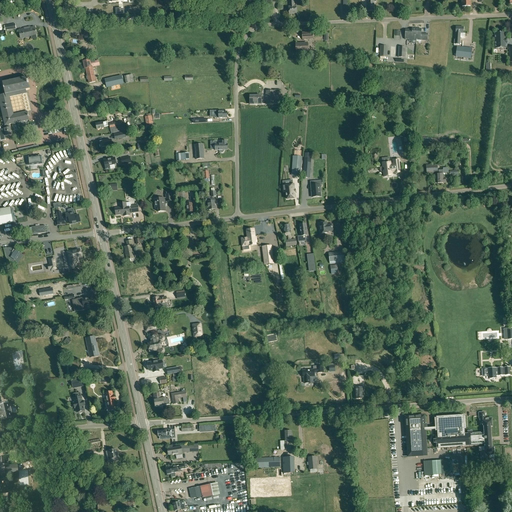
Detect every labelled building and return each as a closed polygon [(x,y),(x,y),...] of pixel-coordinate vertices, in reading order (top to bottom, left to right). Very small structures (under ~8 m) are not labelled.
[(376,1),(376,0),(366,0),(367,2),(368,10),(374,10),(374,6),(374,1),(376,1)] [(23,29),(19,30),(20,39),(31,36),(36,35),(34,27),(30,28),(31,29),(24,30),(23,29)] [(456,27),(456,33),(455,33),(455,36),(455,40),(454,40),(454,45),(459,45),(460,40),(460,38),(465,39),(466,33),(463,33),(463,27),(456,27)] [(405,39),(416,40),(417,35),(415,35),(416,32),(417,32),(417,29),(412,28),(412,30),(405,29),(405,39)] [(421,29),(417,29),(417,32),(416,32),(415,35),(417,35),(416,40),(423,41),(423,36),(421,36),(421,29)] [(506,44),(507,44),(506,39),(505,39),(505,33),(495,34),(495,49),(506,49),(506,44)] [(296,53),(308,52),(307,43),(296,44),(296,53)] [(458,46),(457,56),(472,58),(473,48),(458,46)] [(398,58),(406,58),(406,48),(398,47),(398,58)] [(92,67),(100,66),(99,60),(95,61),(94,59),(89,59),(89,60),(83,61),(85,68),(86,68),(92,67)] [(86,68),(89,83),(95,81),(92,67),(86,68)] [(132,74),(124,76),(126,84),(134,82),(132,74)] [(105,80),(106,88),(123,84),(122,76),(105,80)] [(0,105),(4,125),(5,125),(9,124),(29,120),(27,111),(13,114),(9,97),(27,93),(26,90),(30,89),(27,77),(2,83),(5,94),(0,95),(0,105)] [(274,101),(274,91),(266,91),(266,105),(274,105),(274,101)] [(261,96),(250,96),(250,105),(261,105),(261,96)] [(152,116),(145,117),(146,125),(153,124),(152,116)] [(109,124),(111,134),(120,132),(119,129),(116,129),(115,126),(118,125),(118,123),(115,123),(114,122),(109,124)] [(9,124),(5,125),(5,128),(3,129),(4,130),(3,130),(2,129),(0,129),(0,139),(0,141),(5,140),(4,136),(5,136),(11,135),(9,127),(9,124)] [(420,140),(420,147),(425,148),(425,144),(432,144),(439,145),(439,139),(432,138),(432,139),(424,138),(424,140),(420,140)] [(112,140),(109,141),(107,141),(99,142),(101,152),(109,151),(108,148),(113,147),(112,140)] [(215,151),(219,151),(220,152),(220,153),(221,153),(222,153),(223,153),(223,152),(224,152),(224,151),(228,151),(228,144),(228,141),(223,141),(223,144),(215,144),(215,151)] [(203,144),(195,145),(196,159),(204,159),(203,144)] [(293,156),(292,176),(300,177),(302,157),(301,157),(301,153),(295,153),(295,156),(293,156)] [(27,156),(28,165),(42,164),(42,154),(27,156)] [(130,157),(121,159),(122,165),(132,163),(131,163),(135,162),(134,156),(130,157)] [(382,158),(382,163),(383,167),(382,167),(381,168),(380,168),(380,169),(380,171),(380,172),(381,172),(382,172),(383,172),(384,177),(388,177),(391,177),(392,176),(392,173),(394,172),(394,174),(400,173),(398,159),(393,160),(393,164),(391,164),(390,157),(382,158)] [(115,158),(111,159),(104,160),(106,169),(110,168),(109,165),(116,164),(115,158)] [(426,165),(427,174),(437,173),(437,171),(437,164),(431,165),(426,165)] [(436,175),(436,178),(435,178),(435,184),(437,184),(443,183),(446,183),(445,178),(443,178),(442,170),(439,171),(439,175),(436,175)] [(312,198),(321,197),(320,185),(314,185),(314,182),(311,182),(311,186),(312,198)] [(293,185),(283,186),(284,192),(286,191),(286,195),(286,196),(287,196),(287,199),(295,198),(294,194),(295,194),(295,193),(295,190),(294,190),(293,185)] [(175,192),(177,201),(185,200),(184,191),(175,192)] [(157,202),(154,203),(155,209),(158,209),(158,212),(165,211),(165,205),(167,204),(166,202),(172,201),(171,194),(165,195),(166,198),(164,199),(164,198),(156,199),(157,202)] [(214,199),(210,199),(210,198),(207,198),(207,199),(209,210),(215,209),(214,199)] [(129,207),(126,207),(126,203),(119,204),(120,208),(115,208),(116,216),(123,215),(123,216),(130,216),(129,207)] [(0,225),(13,223),(10,207),(0,209),(0,225)] [(67,216),(66,216),(67,220),(68,219),(69,219),(69,221),(70,224),(72,224),(80,222),(78,215),(74,216),(73,212),(72,209),(67,210),(68,214),(66,214),(67,216)] [(57,225),(65,225),(64,219),(63,219),(61,212),(56,213),(58,219),(57,220),(57,225)] [(327,222),(323,223),(323,222),(321,223),(320,223),(319,223),(320,234),(328,233),(328,232),(333,231),(332,224),(327,225),(327,222)] [(300,224),(300,232),(301,236),(302,237),(298,237),(299,242),(306,241),(306,236),(308,235),(307,227),(306,227),(306,224),(303,224),(302,224),(301,224),(300,224)] [(291,233),(290,225),(283,226),(284,233),(285,233),(285,236),(288,235),(288,240),(285,240),(286,246),(296,245),(295,239),(291,240),(291,233)] [(247,230),(248,238),(242,239),(243,246),(249,245),(249,246),(256,245),(255,242),(256,242),(256,237),(255,237),(254,229),(247,230)] [(127,247),(125,247),(126,255),(127,260),(129,259),(130,262),(134,261),(131,247),(133,247),(132,241),(126,242),(127,247)] [(270,252),(264,252),(265,264),(273,263),(271,246),(269,246),(270,252)] [(20,253),(20,252),(16,250),(10,257),(15,260),(16,260),(20,253)] [(69,259),(70,264),(70,265),(70,266),(71,266),(72,267),(73,267),(74,267),(75,266),(75,265),(76,265),(76,264),(76,263),(78,262),(77,258),(81,257),(79,250),(71,252),(71,251),(67,252),(68,255),(71,254),(72,259),(69,259)] [(343,251),(329,253),(330,264),(344,262),(343,251)] [(307,255),(309,272),(316,271),(314,254),(307,255)] [(49,265),(47,266),(48,270),(50,270),(50,271),(57,270),(55,257),(48,258),(49,265)] [(38,290),(39,297),(53,294),(52,288),(38,290)] [(185,299),(184,291),(176,292),(177,299),(185,299)] [(154,306),(155,306),(155,310),(167,308),(165,297),(158,298),(158,297),(153,298),(154,306)] [(90,305),(92,305),(90,298),(82,299),(82,298),(77,299),(80,311),(90,309),(90,305)] [(155,323),(145,326),(146,332),(156,329),(155,323)] [(193,338),(203,336),(201,323),(191,324),(193,338)] [(149,353),(155,351),(156,352),(156,353),(156,354),(157,354),(158,355),(159,355),(160,355),(161,355),(162,355),(163,355),(163,354),(164,353),(164,352),(165,352),(165,351),(164,350),(164,349),(164,348),(163,347),(162,347),(161,346),(160,342),(162,342),(163,341),(164,340),(164,339),(164,338),(164,337),(164,336),(163,335),(162,334),(161,334),(160,334),(157,335),(157,334),(156,334),(155,333),(154,333),(153,333),(152,334),(151,334),(151,335),(150,335),(150,336),(150,337),(150,338),(151,342),(147,343),(149,353)] [(95,340),(95,337),(86,339),(90,357),(99,356),(95,340)] [(161,361),(148,363),(149,371),(153,370),(154,372),(159,371),(159,369),(163,369),(161,361)] [(80,364),(79,362),(68,363),(68,373),(70,372),(70,374),(81,374),(80,364)] [(314,369),(314,370),(302,371),(303,377),(304,377),(304,384),(310,383),(309,377),(314,377),(314,373),(317,372),(317,373),(323,373),(323,367),(317,367),(317,369),(314,369)] [(496,378),(496,376),(510,375),(510,367),(496,368),(486,369),(485,368),(483,368),(482,369),(483,376),(483,377),(486,377),(487,376),(489,375),(489,379),(496,378)] [(83,378),(71,380),(73,388),(84,386),(83,378)] [(363,388),(354,388),(355,399),(364,399),(363,388)] [(171,394),(173,404),(179,404),(178,399),(187,397),(186,391),(171,394)] [(106,393),(108,403),(107,403),(108,408),(109,408),(109,411),(115,410),(114,403),(115,402),(115,401),(114,395),(113,394),(112,394),(112,392),(106,393)] [(155,406),(155,407),(164,406),(164,405),(170,405),(169,399),(166,399),(166,398),(161,398),(160,392),(153,393),(155,402),(154,403),(154,406),(155,406)] [(84,408),(83,406),(84,406),(83,401),(82,401),(81,397),(73,398),(74,403),(75,408),(76,408),(77,413),(79,412),(79,413),(82,413),(82,412),(84,411),(84,409),(84,408)] [(0,415),(1,415),(2,419),(10,417),(9,413),(10,413),(9,408),(8,408),(7,404),(7,401),(1,402),(0,402),(0,415)] [(483,423),(483,427),(490,426),(492,426),(491,418),(485,418),(484,412),(479,413),(479,419),(480,419),(480,423),(483,423)] [(492,446),(490,426),(483,427),(484,433),(472,433),(472,431),(467,431),(468,434),(464,434),(464,430),(466,429),(465,416),(463,416),(463,415),(436,417),(436,418),(434,418),(435,431),(437,431),(437,436),(435,436),(436,448),(485,445),(485,447),(493,447),(493,446),(492,446)] [(424,416),(405,417),(408,457),(427,456),(425,428),(427,428),(426,425),(421,425),(421,423),(424,423),(424,416)] [(172,438),(171,430),(165,430),(158,431),(158,437),(160,437),(160,438),(166,438),(166,439),(172,438)] [(286,450),(290,450),(290,441),(292,441),(292,431),(284,432),(284,450),(286,450)] [(168,452),(167,453),(168,454),(168,455),(176,454),(176,455),(180,454),(180,453),(182,453),(181,447),(180,447),(175,448),(167,449),(168,452)] [(494,455),(493,447),(485,447),(485,451),(482,451),(482,455),(481,455),(482,461),(487,461),(487,455),(494,455)] [(118,458),(116,450),(108,452),(109,454),(111,462),(118,461),(118,458)] [(0,466),(0,470),(1,470),(1,474),(8,473),(17,472),(17,465),(8,466),(8,464),(4,464),(4,457),(0,457),(0,466)] [(293,473),(293,457),(283,457),(283,473),(293,473)] [(317,469),(316,457),(309,458),(310,470),(317,469)] [(280,467),(280,458),(256,458),(256,468),(280,467)] [(429,461),(430,476),(445,475),(444,460),(429,461)] [(173,467),(166,468),(167,474),(171,474),(172,477),(176,476),(175,472),(177,472),(178,473),(181,472),(180,470),(185,469),(188,468),(187,464),(184,465),(184,464),(179,466),(176,466),(173,467)] [(439,488),(459,487),(458,479),(438,480),(439,488)] [(202,498),(213,496),(219,495),(217,483),(189,489),(191,498),(196,497),(197,498),(202,497),(202,498)] [(173,504),(174,511),(181,510),(180,509),(181,509),(181,510),(186,509),(184,501),(179,503),(179,502),(173,504)]
